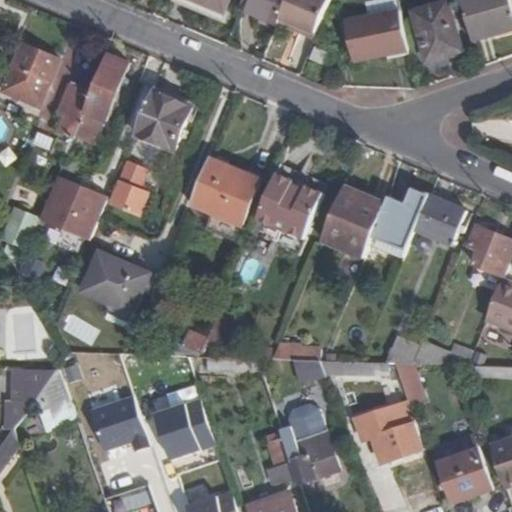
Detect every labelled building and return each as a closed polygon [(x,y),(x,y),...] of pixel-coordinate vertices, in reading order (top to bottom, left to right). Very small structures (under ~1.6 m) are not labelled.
[(233,0),(197,0),(228,13),(233,0)] [(248,0),(245,9),(282,25),(285,19),(292,0),(248,0)] [(292,0),(285,19),(320,36),(334,1),(330,0),(292,0)] [(388,0),(370,4),(373,19),(403,12),(400,0),(388,0)] [(511,0),(463,0),(474,37),(502,29),(503,33),(511,30),(511,0)] [(450,3),(414,13),(429,62),(466,53),(450,3)] [(360,59),(411,49),(403,12),(373,19),(351,23),(360,59)] [(282,26),(318,41),(320,36),(285,19),(282,25),(282,26)] [(66,63),(28,47),(8,92),(46,109),(66,63)] [(333,57),(322,52),(318,61),(330,67),(333,57)] [(133,65),(112,57),(82,129),(95,134),(103,115),(109,118),(111,112),(114,113),(133,65)] [(196,109),(158,93),(142,130),(180,147),(196,109)] [(267,182),(216,161),(197,207),(248,228),(267,182)] [(130,168),(115,203),(145,215),(153,194),(144,191),(150,177),(130,168)] [(331,192),(284,173),(282,178),(299,185),(297,190),(309,195),(311,190),(328,197),(331,192)] [(45,218),(96,239),(112,199),(61,178),(45,218)] [(299,185),(282,178),(262,224),(309,243),(328,197),(311,190),(309,195),(297,190),(299,185)] [(328,241),(370,257),(375,245),(387,218),(384,217),(389,205),(349,189),(328,241)] [(413,204),(392,197),(389,205),(384,217),(387,218),(375,245),(384,249),(387,242),(412,252),(421,229),(435,197),(435,196),(418,190),(413,204)] [(471,213),(435,197),(421,229),(457,244),(471,213)] [(7,247),(34,252),(40,215),(14,210),(7,247)] [(306,249),(309,243),(262,224),(260,230),(306,249)] [(511,265),(511,239),(482,228),(474,247),(486,250),(480,265),(508,277),(511,265)] [(384,249),(409,259),(412,252),(387,242),(384,249)] [(154,276),(105,254),(88,294),(137,315),(154,276)] [(511,284),(509,283),(492,323),(511,331),(511,284)] [(186,352),(206,360),(213,342),(193,334),(186,352)] [(323,360),(324,345),(281,344),(281,359),(323,360)] [(427,346),(419,367),(444,368),(449,355),(427,346)] [(454,362),(473,369),(479,356),(459,349),(454,362)] [(131,374),(131,357),(74,355),(65,367),(96,367),(96,363),(122,364),(122,374),(131,374)] [(189,371),(184,359),(144,357),(151,377),(145,379),(147,385),(154,382),(155,385),(189,371)] [(324,364),(297,363),(302,378),(326,370),(324,364)] [(511,395),(511,370),(481,369),(482,396),(511,395)] [(55,433),(82,422),(63,370),(61,373),(50,388),(42,398),(55,433)] [(12,388),(50,388),(61,373),(12,372),(12,388)] [(107,456),(154,443),(141,396),(94,409),(107,456)] [(158,416),(174,463),(222,448),(206,400),(158,416)] [(285,432),(288,438),(304,486),(347,471),(326,410),(316,405),(299,411),(295,421),(297,428),(285,432)] [(392,461),(428,448),(419,423),(408,426),(401,410),(358,423),(365,441),(381,436),(392,461)] [(21,446),(16,434),(0,455),(0,479),(22,451),(21,446)] [(481,436),(442,449),(460,504),(499,490),(481,436)] [(281,468),(296,462),(291,448),(288,438),(273,444),(281,468)] [(160,488),(139,496),(144,511),(186,511),(170,468),(154,473),(160,488)] [(275,501),(250,509),(251,511),(300,511),(293,489),(274,495),(275,501)] [(192,511),(242,511),(236,492),(191,505),(192,511)]
